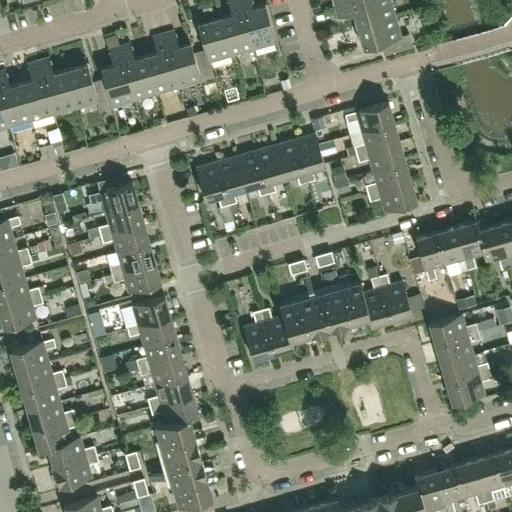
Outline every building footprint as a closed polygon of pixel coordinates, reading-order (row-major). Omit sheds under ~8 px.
[(253,48),(239,0),(227,0),(231,13),(220,16),(231,54),(253,48)] [(275,41),(265,3),(253,7),(250,0),(239,0),(253,48),(275,41)] [(394,14),(390,0),(359,0),(335,7),(338,18),(353,14),(356,25),(394,14)] [(313,25),(332,25),(332,9),(313,9),(313,25)] [(400,35),(394,14),(356,25),(363,47),(380,42),(383,54),(412,46),(409,33),(400,35)] [(231,54),(220,16),(197,23),(205,48),(193,52),(200,80),(200,81),(214,77),(209,60),(231,54)] [(178,86),(200,80),(193,52),(190,42),(178,45),(174,30),(163,33),(178,86)] [(178,86),(163,33),(152,36),(156,51),(145,54),(156,92),(178,86)] [(156,92),(145,54),(135,58),(130,42),(119,45),(134,98),(156,92)] [(101,67),(104,78),(112,105),(134,98),(119,45),(108,48),(113,64),(101,67)] [(75,107),(64,69),(53,72),(49,57),(38,60),(53,113),(75,107)] [(53,113),(38,60),(27,63),(31,78),(20,81),(31,119),(53,113)] [(112,105),(104,78),(92,81),(87,62),(64,69),(75,107),(96,100),(99,110),(113,106),(112,105)] [(31,119),(20,81),(9,84),(5,69),(0,70),(0,93),(9,126),(31,119)] [(288,77),(280,79),(282,88),(290,86),(288,77)] [(0,128),(9,126),(0,93),(0,128)] [(394,121),(388,100),(355,110),(345,114),(347,122),(358,119),(361,130),(394,121)] [(194,105),(185,108),(187,115),(196,112),(194,105)] [(399,140),(394,121),(361,130),(364,142),(354,145),(356,153),(399,140)] [(318,143),(315,132),(295,138),(307,181),(315,179),(312,168),(324,164),(322,156),(318,143)] [(307,181),(295,138),(275,143),(284,176),(296,173),(299,183),(307,181)] [(60,139),(52,141),(56,154),(64,152),(60,139)] [(333,139),(318,143),(322,156),(336,152),(333,139)] [(405,160),(399,140),(356,153),(358,161),(369,158),(372,170),(405,160)] [(284,176),(275,143),(255,149),(268,192),(276,190),(273,179),(284,176)] [(268,192),(255,149),(235,155),(245,187),(256,184),(259,195),(268,192)] [(245,187),(235,155),(216,160),(228,204),(236,201),(233,191),(245,187)] [(228,204),(216,160),(195,166),(205,199),(217,195),(220,206),(228,204)] [(411,180),(405,160),(372,170),(376,181),(365,184),(367,192),(411,180)] [(346,177),(334,180),(338,194),(350,190),(346,177)] [(416,200),(411,180),(367,192),(370,200),(380,197),(384,210),(416,200)] [(138,201),(132,181),(99,190),(99,191),(89,194),(91,202),(102,199),(105,211),(138,201)] [(143,221),(138,201),(105,211),(108,222),(98,226),(100,234),(143,221)] [(0,241),(13,237),(10,226),(20,223),(18,215),(7,218),(7,217),(0,219),(0,241)] [(511,218),(497,223),(509,266),(511,265),(511,218)] [(484,252),(477,228),(478,228),(476,219),(455,225),(467,268),(476,266),(473,255),(483,252),(484,252)] [(149,241),(143,221),(100,234),(102,242),(113,239),(116,250),(149,241)] [(497,223),(478,228),(477,228),(484,252),(483,252),(486,261),(498,258),(501,269),(509,266),(497,223)] [(467,268),(455,225),(435,230),(445,263),(456,260),(459,270),(467,268)] [(98,226),(86,229),(89,237),(100,234),(98,226)] [(214,261),(273,244),(268,228),(248,234),(247,233),(235,237),(234,235),(209,242),(214,261)] [(401,230),(391,233),(394,244),(404,241),(401,230)] [(445,263),(435,230),(415,236),(424,269),(425,269),(428,280),(436,277),(433,267),(445,263)] [(59,234),(52,236),(55,247),(62,245),(59,234)] [(0,262),(29,254),(27,246),(16,249),(13,237),(0,241),(0,262)] [(49,238),(36,242),(36,244),(38,250),(39,252),(52,249),(49,238)] [(80,241),(68,244),(71,255),(83,252),(80,241)] [(155,261),(149,241),(116,250),(120,262),(109,265),(111,273),(155,261)] [(36,244),(29,246),(31,252),(38,250),(36,244)] [(330,250),(313,254),(316,266),(333,261),(330,250)] [(37,252),(29,254),(31,261),(39,258),(37,252)] [(0,283),(24,277),(21,265),(32,262),(31,261),(29,254),(0,262),(0,283)] [(302,258),(286,262),(289,274),(305,269),(302,258)] [(161,281),(155,261),(111,273),(114,281),(124,278),(128,290),(161,281)] [(86,268),(75,271),(78,282),(90,279),(86,268)] [(406,295),(402,279),(390,283),(386,272),(378,275),(391,318),(411,312),(411,310),(406,295)] [(391,318),(378,275),(370,277),(373,288),(362,291),(361,291),(368,314),(370,324),(391,318)] [(0,305),(41,294),(38,285),(28,288),(24,277),(0,283),(0,305)] [(368,314),(361,291),(362,291),(359,280),(279,303),(282,314),(284,313),(291,337),(368,314)] [(420,291),(406,295),(411,310),(424,306),(420,291)] [(472,293),(456,298),(458,308),(475,304),(472,293)] [(36,317),(32,305),(43,302),(41,294),(0,305),(0,315),(3,326),(36,317)] [(170,314),(164,294),(132,303),(135,316),(125,319),(127,327),(170,314)] [(88,295),(82,296),(85,307),(95,304),(94,298),(88,295)] [(78,302),(65,306),(68,316),(81,312),(78,302)] [(284,313),(282,314),(271,317),(268,306),(260,308),(273,352),(293,346),(291,337),(284,313)] [(99,308),(86,311),(89,320),(101,317),(99,308)] [(273,352),(260,308),(252,311),(255,321),(243,325),(252,358),(273,352)] [(478,330),(475,322),(465,325),(461,312),(429,322),(434,342),(478,330)] [(176,334),(170,314),(127,327),(129,335),(140,332),(143,344),(176,334)] [(494,316),(475,322),(478,330),(496,324),(494,316)] [(473,352),(469,341),(480,338),(478,330),(434,342),(440,362),(473,352)] [(181,354),(176,334),(143,344),(146,355),(136,358),(138,366),(181,354)] [(48,360),(45,349),(55,346),(53,338),(42,341),(42,340),(10,349),(15,369),(48,360)] [(489,369),(487,361),(476,364),(473,352),(440,362),(446,382),(489,369)] [(187,374),(181,354),(138,366),(140,374),(151,371),(154,383),(187,374)] [(128,369),(138,366),(136,358),(126,361),(128,369)] [(64,377),(62,369),(51,372),(48,360),(15,369),(21,389),(64,377)] [(484,392),(481,380),(491,377),(489,369),(446,382),(452,402),(484,392)] [(193,393),(187,374),(154,383),(158,394),(147,397),(149,406),(193,393)] [(59,399),(56,388),(66,385),(64,377),(21,389),(27,409),(59,399)] [(199,414),(193,393),(149,406),(152,414),(162,411),(165,422),(166,423),(189,416),(199,414)] [(75,416),(73,408),(62,411),(59,399),(27,409),(32,428),(75,416)] [(70,438),(67,427),(77,425),(75,416),(32,428),(38,448),(80,436),(80,435),(70,438)] [(212,495),(203,466),(189,416),(166,423),(165,422),(155,425),(178,504),(212,495)] [(96,453),(94,444),(84,447),(80,436),(38,448),(38,449),(47,446),(53,465),(96,453)] [(511,446),(493,452),(502,485),(511,481),(511,446)] [(124,453),(129,469),(140,466),(136,450),(124,453)] [(502,485),(493,452),(473,458),(486,501),(494,499),(491,488),(502,485)] [(91,476),(88,463),(99,460),(96,453),(53,465),(58,485),(91,476)] [(486,501),(473,458),(454,463),(463,496),(475,493),(478,503),(486,501)] [(463,496),(454,463),(434,469),(446,511),(447,511),(455,510),(452,499),(463,496)] [(446,511),(434,469),(414,475),(416,484),(423,507),(425,507),(435,504),(437,511),(446,511)] [(132,480),(136,496),(137,496),(148,493),(143,477),(132,480)] [(426,511),(425,507),(423,507),(416,484),(339,506),(340,511),(426,511)] [(137,496),(136,496),(140,511),(155,511),(150,493),(148,493),(137,496)] [(113,511),(111,504),(100,507),(97,495),(64,505),(65,511),(113,511)] [(340,511),(339,506),(336,497),(316,503),(318,511),(340,511)] [(494,499),(486,501),(488,508),(496,506),(494,499)] [(318,511),(316,503),(297,508),(297,511),(318,511)]
